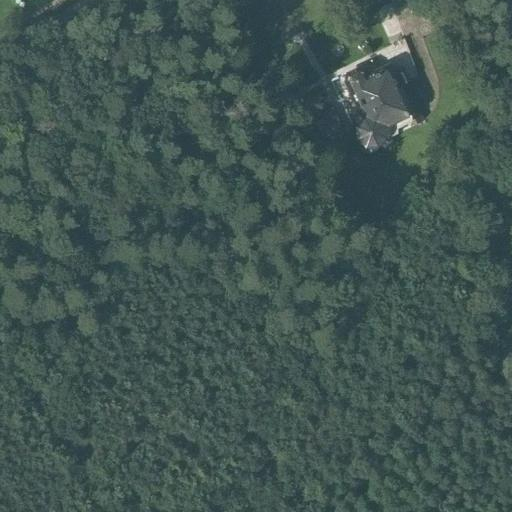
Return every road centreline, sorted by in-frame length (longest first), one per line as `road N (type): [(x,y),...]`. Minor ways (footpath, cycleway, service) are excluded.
road 1 (track): [(511,162),(454,184),(411,259),(178,511)]
road 2 (track): [(143,511),(0,300)]
